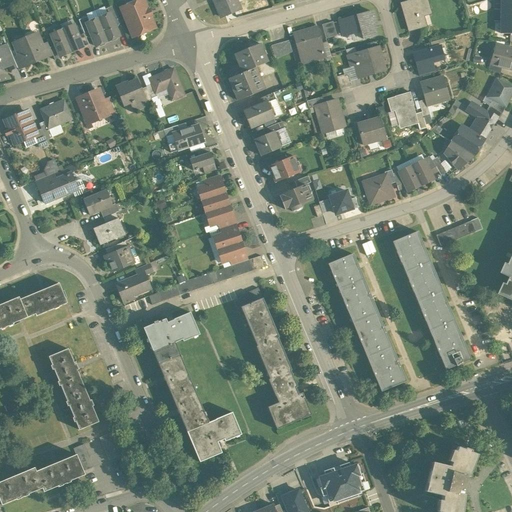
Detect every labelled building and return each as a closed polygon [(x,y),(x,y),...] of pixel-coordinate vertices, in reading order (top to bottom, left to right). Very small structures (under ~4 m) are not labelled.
[(214,0),(216,4),(215,5),(220,17),(239,10),(235,0),(214,0)] [(426,0),(414,0),(400,4),(408,32),(420,28),(417,18),(430,14),(426,0)] [(511,0),(500,0),(501,10),(511,10),(511,0)] [(143,1),(130,6),(128,5),(122,7),(121,9),(120,9),(131,37),(132,37),(134,38),(141,35),(141,33),(154,28),(150,17),(151,17),(149,11),(147,11),(143,1)] [(112,7),(107,9),(109,15),(110,15),(116,28),(120,24),(112,7)] [(511,10),(501,10),(501,22),(511,22),(511,10)] [(355,17),(339,21),(343,36),(359,31),(362,40),(375,36),(372,24),(375,23),(372,12),(355,16),(355,17)] [(109,15),(98,20),(107,42),(119,37),(116,28),(110,15),(109,15)] [(84,18),(78,21),(83,34),(85,38),(92,39),(86,25),(87,24),(84,18)] [(87,24),(86,25),(92,39),(95,47),(107,42),(98,20),(87,24)] [(332,22),(321,25),(325,39),(336,36),(332,22)] [(511,22),(501,22),(500,34),(510,34),(511,34),(511,22)] [(73,25),(62,30),(70,51),(75,49),(75,50),(81,47),(82,47),(78,36),(73,25)] [(316,28),(293,35),(300,58),(308,56),(309,59),(323,55),(324,54),(321,44),(316,28)] [(62,30),(50,35),(54,46),(59,57),(60,56),(66,54),(65,53),(70,51),(62,30)] [(36,33),(13,43),(18,56),(22,66),(23,65),(44,56),(45,56),(41,46),(36,33)] [(83,34),(78,36),(82,47),(81,47),(82,49),(88,46),(85,38),(83,34)] [(288,41),(271,46),(275,60),(292,53),(288,41)] [(326,42),(321,44),(324,54),(323,55),(325,60),(331,58),(326,42)] [(41,46),(45,56),(44,56),(45,59),(52,56),(49,48),(47,44),(41,46)] [(259,44),(234,55),(241,74),(254,68),(267,63),(259,44)] [(54,46),(49,48),(52,56),(54,61),(60,58),(60,56),(59,57),(54,46)] [(440,46),(413,54),(417,70),(430,67),(429,64),(443,60),(440,46)] [(2,48),(0,48),(0,68),(2,68),(2,69),(9,67),(10,67),(4,53),(2,48)] [(377,48),(347,57),(350,67),(355,66),(358,78),(384,71),(377,48)] [(495,48),(490,64),(501,68),(511,70),(511,49),(508,49),(508,51),(495,48)] [(10,51),(4,53),(10,67),(9,67),(10,70),(17,68),(13,58),(10,51)] [(22,66),(18,56),(13,58),(17,68),(18,70),(24,67),(23,65),(22,66)] [(267,63),(254,68),(259,79),(276,72),(271,61),(267,63)] [(501,68),(490,64),(488,70),(499,74),(501,68)] [(430,67),(417,70),(419,77),(432,74),(430,67)] [(241,74),(228,79),(238,101),(264,90),(259,79),(254,68),(241,74)] [(173,69),(149,79),(151,84),(155,94),(167,89),(171,100),(184,95),(173,69)] [(347,75),(337,78),(340,90),(350,87),(347,75)] [(442,77),(420,84),(425,100),(426,106),(449,100),(442,77)] [(136,80),(127,84),(126,83),(116,87),(121,100),(128,98),(134,111),(147,105),(146,103),(141,90),(136,80)] [(511,92),(511,88),(496,80),(487,97),(492,100),(505,107),(511,92)] [(155,94),(151,84),(145,86),(146,88),(150,99),(156,97),(155,94)] [(146,88),(141,90),(146,103),(151,101),(150,99),(146,88)] [(101,101),(97,91),(77,99),(83,114),(85,113),(90,123),(109,115),(103,100),(101,101)] [(272,93),(257,99),(259,105),(266,102),(267,103),(275,99),(272,93)] [(409,93),(394,97),(386,100),(390,112),(394,111),(398,125),(405,123),(406,127),(417,124),(415,114),(412,106),(413,106),(409,93)] [(322,97),(306,102),(308,109),(316,107),(324,105),(323,104),(322,97)] [(109,98),(103,100),(109,115),(115,112),(109,98)] [(336,100),(323,104),(324,105),(316,107),(319,120),(318,120),(322,133),(344,127),(336,100)] [(425,100),(418,102),(421,112),(423,117),(429,116),(426,106),(425,100)] [(505,107),(492,100),(489,106),(501,114),(505,107)] [(63,101),(40,110),(44,122),(48,129),(71,120),(63,101)] [(259,105),(242,112),(249,129),(273,118),(267,103),(266,102),(259,105)] [(497,118),(487,112),(487,113),(485,112),(471,103),(466,111),(481,121),(473,135),(461,127),(451,143),(473,156),(490,129),(492,129),(493,126),(493,124),(497,118)] [(501,114),(489,106),(485,112),(487,113),(487,112),(497,118),(498,119),(501,114)] [(26,111),(3,121),(13,145),(23,141),(25,148),(36,144),(33,137),(37,136),(35,132),(26,111)] [(421,112),(415,114),(417,124),(419,130),(426,128),(423,117),(421,112)] [(379,118),(356,125),(362,146),(385,139),(379,118)] [(48,129),(44,122),(39,124),(45,140),(51,137),(48,129)] [(277,124),(263,129),(266,135),(273,132),(273,133),(280,130),(277,124)] [(179,132),(171,134),(172,135),(177,151),(204,142),(198,125),(179,132)] [(177,126),(163,131),(165,137),(172,135),(171,134),(179,132),(177,126)] [(41,129),(35,132),(37,136),(33,137),(36,144),(38,148),(47,144),(41,129)] [(266,135),(255,139),(258,147),(257,148),(261,156),(280,148),(273,133),(273,132),(266,135)] [(451,143),(450,143),(443,153),(457,169),(473,156),(451,143)] [(208,147),(196,151),(198,157),(210,153),(208,147)] [(210,153),(198,157),(189,160),(192,171),(202,168),(204,174),(215,170),(210,153)] [(292,156),(268,166),(275,183),(299,173),(292,156)] [(446,173),(436,157),(431,161),(437,171),(441,176),(446,173)] [(431,161),(429,158),(424,160),(430,174),(437,171),(431,161)] [(430,174),(424,160),(411,166),(420,186),(433,180),(430,174)] [(54,161),(47,163),(44,170),(47,176),(53,174),(58,172),(54,161)] [(411,166),(398,172),(405,187),(407,192),(420,186),(411,166)] [(391,170),(384,173),(385,176),(385,175),(388,185),(395,183),(392,175),(391,170)] [(405,187),(398,172),(392,175),(395,183),(397,190),(405,187)] [(55,180),(37,187),(44,204),(73,192),(70,185),(72,183),(69,174),(71,174),(70,173),(55,179),(55,180)] [(47,176),(35,182),(37,187),(55,180),(55,179),(53,174),(47,176)] [(385,176),(363,183),(370,204),(392,197),(388,185),(385,175),(385,176)] [(217,176),(203,180),(205,186),(219,182),(217,176)] [(308,176),(304,177),(294,182),(296,188),(304,185),(305,185),(310,183),(308,176)] [(72,183),(70,185),(73,192),(83,187),(80,180),(72,183)] [(205,186),(197,189),(201,201),(224,194),(220,181),(219,182),(205,186)] [(296,188),(279,195),(285,210),(311,199),(305,185),(304,185),(296,188)] [(106,191),(82,201),(89,215),(99,211),(112,206),(112,205),(106,191)] [(351,210),(345,192),(327,198),(328,200),(332,212),(333,216),(351,210)] [(224,194),(201,201),(205,214),(228,206),(224,194)] [(322,216),(332,212),(328,200),(318,203),(322,216)] [(112,206),(99,211),(102,218),(103,218),(114,213),(117,212),(114,204),(112,205),(112,206)] [(318,205),(313,207),(317,218),(322,216),(318,205)] [(228,206),(205,214),(209,226),(217,224),(231,219),(232,219),(228,206)] [(114,213),(103,218),(105,224),(117,219),(114,213)] [(477,218),(470,221),(474,232),(475,232),(482,230),(477,218)] [(105,224),(93,229),(93,230),(95,229),(98,236),(96,237),(100,246),(124,235),(122,236),(115,220),(118,219),(117,219),(105,224)] [(231,219),(217,224),(219,229),(233,225),(231,219)] [(470,221),(435,236),(440,247),(474,232),(470,221)] [(233,225),(219,229),(220,235),(235,230),(233,225)] [(220,235),(213,238),(217,250),(240,243),(236,230),(235,230),(220,235)] [(417,233),(392,243),(393,243),(395,242),(399,251),(396,252),(401,263),(403,261),(407,270),(404,272),(405,272),(429,262),(424,249),(422,250),(420,246),(422,245),(417,233)] [(124,242),(105,250),(107,255),(127,247),(124,242)] [(240,243),(217,250),(221,263),(229,260),(244,256),(245,255),(240,243)] [(107,255),(104,257),(110,273),(133,263),(127,247),(107,255)] [(352,255),(328,265),(332,264),(335,270),(331,272),(335,282),(339,280),(342,287),(338,289),(362,279),(358,269),(356,270),(355,266),(356,265),(352,255)] [(244,256),(229,260),(231,266),(245,261),(244,256)] [(260,256),(255,258),(258,267),(263,265),(260,256)] [(231,266),(187,280),(176,285),(179,296),(258,267),(255,258),(245,261),(231,266)] [(511,261),(510,266),(507,264),(502,274),(511,278),(508,286),(505,284),(500,294),(511,300),(511,261)] [(429,262),(405,272),(408,271),(411,280),(409,281),(413,292),(416,291),(419,300),(417,301),(441,291),(436,279),(434,279),(432,275),(434,275),(429,262)] [(136,276),(115,285),(124,305),(124,304),(123,301),(150,290),(145,276),(152,273),(148,264),(134,270),(136,276)] [(362,279),(338,289),(338,290),(341,289),(346,300),(343,301),(347,311),(350,310),(355,322),(352,323),(376,313),(370,298),(368,299),(367,295),(368,294),(362,279)] [(58,284),(19,300),(27,317),(35,314),(35,313),(43,310),(44,312),(66,303),(58,284)] [(176,285),(148,297),(151,305),(179,296),(176,285)] [(257,288),(236,297),(240,308),(262,299),(257,288)] [(441,291),(417,301),(417,302),(420,301),(423,310),(421,311),(425,321),(428,320),(432,329),(429,330),(429,331),(453,321),(448,308),(446,309),(444,305),(446,304),(441,291)] [(18,298),(0,305),(0,328),(4,327),(8,326),(8,325),(27,317),(19,300),(18,298)] [(262,299),(240,308),(257,346),(256,347),(269,379),(268,380),(275,396),(278,403),(267,407),(276,429),(311,415),(301,393),(297,395),(294,387),(296,387),(290,371),(291,370),(277,338),(278,337),(262,299)] [(165,319),(157,322),(156,321),(153,322),(154,324),(143,328),(157,363),(179,354),(174,342),(182,339),(182,341),(198,335),(189,313),(173,320),(174,320),(166,323),(165,319)] [(376,313),(352,323),(352,324),(355,323),(360,334),(357,335),(361,345),(364,344),(369,356),(366,357),(390,347),(384,332),(383,333),(381,329),(382,328),(376,313)] [(453,321),(429,331),(432,330),(438,342),(434,343),(440,356),(443,355),(448,367),(445,369),(469,359),(462,342),(460,343),(458,339),(460,338),(453,321)] [(390,347),(366,357),(366,358),(369,357),(374,368),(371,369),(375,379),(378,378),(383,389),(380,391),(405,381),(398,366),(397,367),(395,363),(397,362),(390,347)] [(74,365),(67,349),(48,357),(63,393),(82,386),(76,370),(77,369),(75,364),(74,365)] [(179,354),(157,363),(171,395),(192,386),(179,354)] [(82,386),(63,393),(78,430),(97,422),(91,407),(92,406),(90,400),(89,401),(82,386)] [(192,386),(171,395),(185,428),(206,419),(192,386)] [(208,423),(207,419),(206,419),(185,428),(199,462),(221,453),(217,442),(223,440),(224,442),(241,435),(231,413),(215,420),(208,423)] [(119,456),(109,433),(98,438),(108,460),(119,456)] [(92,467),(83,444),(72,449),(75,455),(82,471),(92,467)] [(451,463),(449,467),(431,463),(424,492),(441,496),(441,501),(438,501),(436,511),(460,511),(463,495),(461,495),(465,477),(467,478),(476,455),(469,453),(470,451),(464,449),(463,450),(456,448),(455,452),(452,451),(447,462),(451,463)] [(75,455),(34,472),(41,488),(43,492),(61,484),(61,485),(65,483),(83,475),(82,471),(75,455)] [(325,496),(328,503),(335,501),(337,505),(358,497),(357,493),(363,491),(362,489),(363,489),(361,484),(364,482),(362,474),(358,475),(355,466),(350,468),(349,463),(339,467),(340,470),(333,472),(332,468),(323,472),(324,476),(319,478),(322,487),(319,488),(322,497),(325,496)] [(33,468),(0,482),(0,504),(0,505),(19,497),(19,498),(23,497),(23,496),(41,488),(34,472),(33,468)] [(306,511),(298,491),(282,497),(285,504),(288,511),(306,511)] [(279,507),(285,504),(282,497),(280,492),(275,495),(279,507)]
